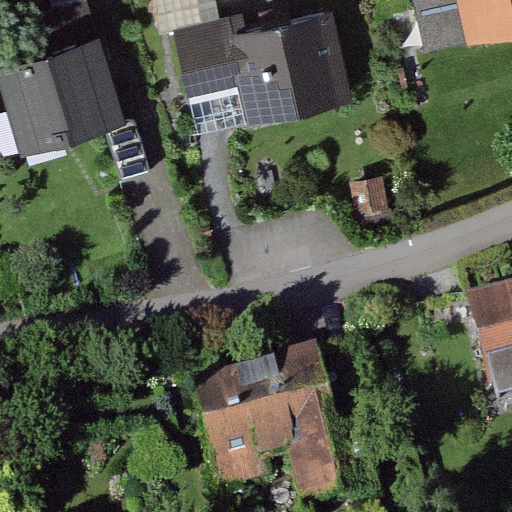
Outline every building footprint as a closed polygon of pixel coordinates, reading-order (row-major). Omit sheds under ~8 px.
[(511,0),(408,0),(410,6),(437,0),(453,0),(463,43),(511,31),(511,0)] [(239,10),(170,26),(187,98),(240,86),(249,121),(351,97),(329,5),(243,25),(239,10)] [(94,29),(0,58),(0,82),(22,151),(123,119),(94,29)] [(511,291),(464,305),(493,413),(511,408),(511,291)] [(315,353),(190,392),(223,498),(284,480),(293,511),(315,511),(359,498),(315,353)]
